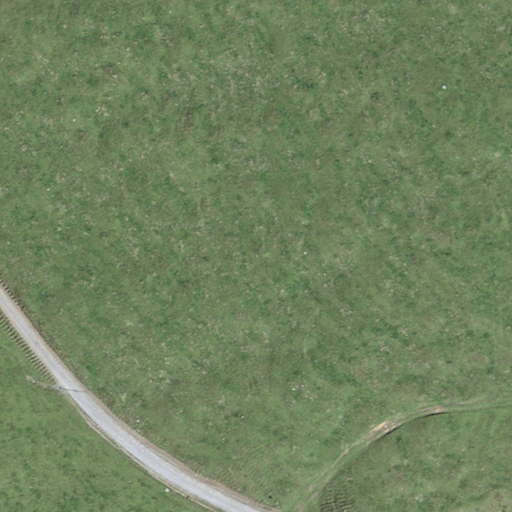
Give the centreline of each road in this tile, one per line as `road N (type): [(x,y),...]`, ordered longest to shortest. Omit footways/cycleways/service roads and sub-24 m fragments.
road 1 (track): [(0,299),(96,416),(136,451),(242,511)]
road 2 (track): [(511,396),(426,409),(348,449),(301,511)]
